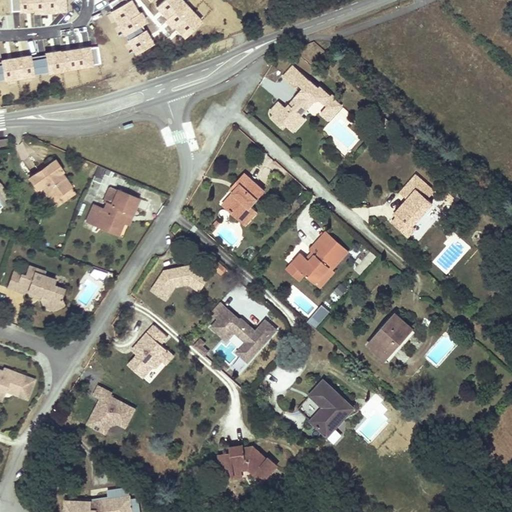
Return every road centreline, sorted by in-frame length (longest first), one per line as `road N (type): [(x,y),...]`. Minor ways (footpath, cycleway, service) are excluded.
road 1 (residential): [(163,88),(188,161),(184,180),(75,357)]
road 2 (tertiary): [(377,0),(163,88)]
road 3 (unknown): [(114,296),(225,381),(232,427)]
road 4 (residential): [(75,357),(17,450),(8,497),(18,511)]
road 5 (tertiary): [(163,88),(95,111),(0,120)]
